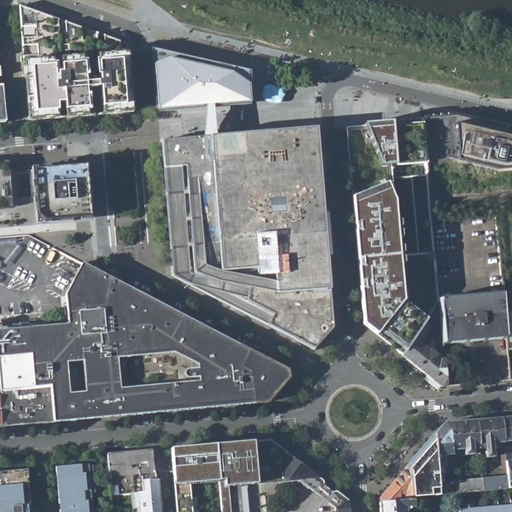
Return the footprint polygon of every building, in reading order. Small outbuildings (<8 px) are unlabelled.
[(19,7),(28,122),(132,112),(128,66),(127,55),(126,44),(19,7)] [(157,110),(205,106),(213,105),(249,102),(246,71),(237,69),(151,50),(157,110)] [(271,86),(265,90),(264,97),(266,101),(273,104),(283,105),(288,97),(286,90),(280,89),(271,86)] [(215,136),(213,105),(205,106),(202,137),(215,136)] [(423,127),(456,116),(446,113),(446,116),(438,114),(438,116),(430,114),(430,117),(422,115),(422,118),(423,127)] [(456,116),(423,127),(426,163),(430,204),(511,195),(511,128),(485,123),(456,116)] [(357,254),(359,272),(363,325),(403,355),(440,304),(439,298),(437,274),(435,260),(434,249),(432,225),(430,204),(426,163),(423,127),(422,118),(346,125),(348,148),(348,153),(350,170),(357,254)] [(215,136),(202,137),(173,140),(160,141),(173,276),(275,329),(313,350),(331,328),(315,127),(215,136)] [(0,208),(13,208),(9,161),(0,161),(0,208)] [(59,168),(33,170),(38,223),(55,221),(91,218),(86,165),(59,168)] [(437,274),(439,298),(502,292),(495,219),(432,225),(434,249),(435,260),(437,274)] [(287,369),(89,260),(70,299),(74,325),(49,327),(16,331),(0,332),(0,357),(0,361),(0,368),(1,368),(3,392),(0,391),(0,426),(268,401),(289,376),(287,369)] [(443,343),(506,339),(504,316),(502,292),(439,298),(440,304),(441,322),(443,343)] [(435,322),(441,322),(440,304),(403,355),(443,386),(447,386),(445,359),(421,342),(435,322)] [(492,444),(505,443),(504,417),(477,419),(479,446),(485,445),(486,457),(492,456),(492,449),(492,444)] [(450,421),(452,454),(462,452),(463,456),(480,454),(479,446),(477,419),(450,421)] [(434,435),(436,462),(446,462),(444,456),(452,456),(452,454),(450,421),(445,422),(434,435)] [(436,462),(434,435),(407,466),(411,473),(413,500),(431,499),(431,500),(439,500),(438,496),(439,496),(438,481),(436,462)] [(309,469),(271,439),(216,444),(220,491),(221,511),(350,511),(349,501),(309,469)] [(175,511),(221,511),(220,491),(216,444),(171,448),(175,511)] [(152,450),(107,454),(108,474),(110,495),(135,493),(143,492),(141,473),(156,472),(152,450)] [(478,469),(478,475),(482,475),(480,458),(469,458),(470,465),(475,464),(475,470),(478,469)] [(90,511),(86,464),(53,467),(56,504),(60,503),(61,511),(90,511)] [(379,497),(380,503),(413,500),(411,473),(407,466),(379,497)] [(28,511),(25,470),(0,472),(0,511),(28,511)] [(156,472),(141,473),(143,492),(135,493),(137,511),(160,511),(159,500),(156,472)] [(509,488),(508,478),(482,481),(483,491),(509,488)] [(455,480),(438,481),(439,496),(457,494),(455,483),(455,480)] [(455,483),(457,494),(483,491),(482,481),(455,483)] [(406,511),(406,508),(414,508),(413,500),(380,503),(380,511),(406,511)]
